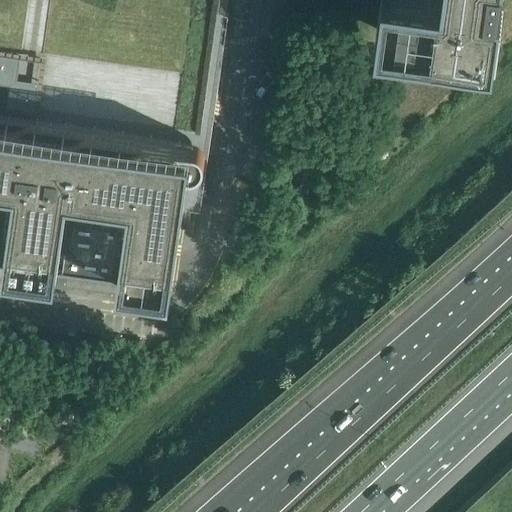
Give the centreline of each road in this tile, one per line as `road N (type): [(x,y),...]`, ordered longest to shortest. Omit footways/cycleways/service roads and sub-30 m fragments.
road 1 (motorway): [(511,259),(236,511)]
road 2 (motorway): [(359,511),(511,370)]
